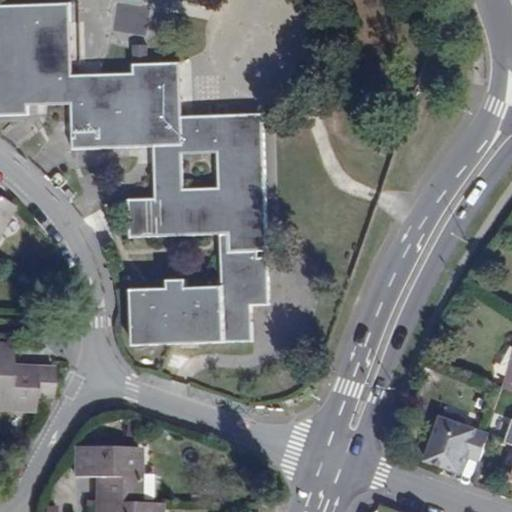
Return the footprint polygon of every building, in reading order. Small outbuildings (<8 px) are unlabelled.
[(135,66),(135,75),(74,77),(71,4),(0,6),(0,115),(30,115),(30,105),(75,104),(77,150),(156,147),(158,199),(131,200),(133,238),(224,234),(226,287),(189,289),(189,280),(171,281),(171,289),(135,290),(137,346),(254,341),(252,306),(271,305),(269,259),(260,259),(259,251),(269,250),(264,115),(183,119),(181,64),(135,66)] [(0,230),(13,206),(0,198),(0,230)] [(35,399),(51,400),(52,371),(36,370),(19,370),(19,368),(11,367),(12,346),(0,345),(0,408),(35,410),(35,399)] [(480,465),(490,435),(450,421),(435,463),(462,474),(466,461),(480,465)] [(139,448),(75,447),(75,477),(96,477),(96,511),(159,511),(159,503),(139,503),(139,448)]
